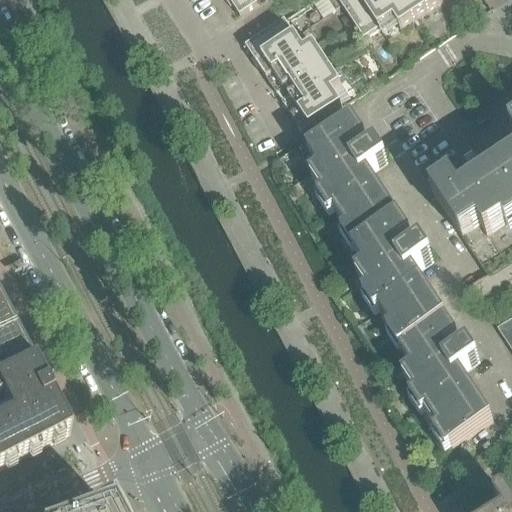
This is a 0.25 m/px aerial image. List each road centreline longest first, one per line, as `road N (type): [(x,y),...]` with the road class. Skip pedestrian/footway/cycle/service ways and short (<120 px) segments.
road 1 (secondary): [(209,426),(0,38)]
road 2 (secondary): [(0,175),(147,456)]
road 3 (residential): [(13,511),(147,456)]
